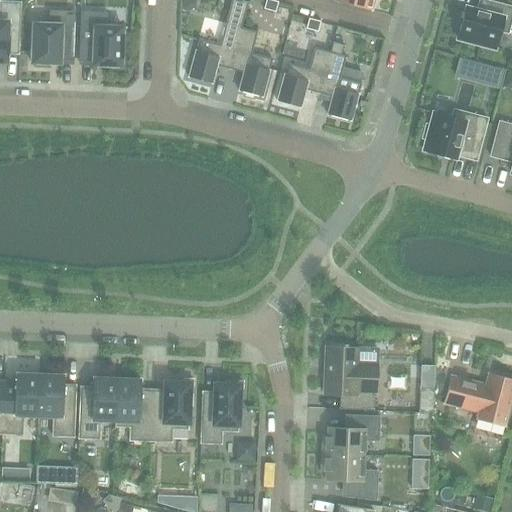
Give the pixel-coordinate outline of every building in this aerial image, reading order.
[(194,0),(183,0),(181,10),(192,13),(195,0),(194,0)] [(247,2),(239,0),(230,0),(224,23),(241,27),(247,2)] [(275,12),(278,2),(271,0),(265,0),(263,9),(275,12)] [(333,0),(371,10),(374,0),(333,0)] [(464,8),(457,38),(495,48),(499,31),(507,33),(511,13),(511,7),(484,0),(478,0),(476,11),(464,8)] [(0,61),(5,62),(6,54),(18,54),(20,3),(0,1),(0,61)] [(34,63),(34,67),(49,68),(50,64),(60,64),(60,60),(73,60),(75,11),(48,10),(48,24),(32,23),(31,63),(34,63)] [(109,66),(108,70),(124,71),(125,57),(121,57),(122,27),(106,26),(107,12),(80,11),(78,61),(102,62),(102,66),(109,66)] [(305,29),(317,32),(320,21),(308,18),(305,29)] [(224,23),(219,44),(198,39),(188,77),(211,83),(216,65),(229,69),(241,27),(224,23)] [(257,32),(241,27),(229,69),(243,73),(238,90),(261,97),(271,58),(251,53),(257,32)] [(341,54),(343,45),(332,41),(329,51),(341,54)] [(329,51),(313,47),(308,68),(287,63),(277,101),(300,107),(305,89),(318,93),(329,51)] [(318,93),(332,96),(327,114),(350,120),(360,82),(340,77),(345,55),(341,54),(329,51),(318,93)] [(483,65),(478,83),(497,89),(502,70),(483,65)] [(511,73),(506,72),(502,87),(511,89),(511,73)] [(425,124),(422,138),(427,140),(424,151),(454,159),(454,157),(467,160),(476,163),(488,118),(478,116),(453,109),(451,117),(434,112),(431,125),(425,124)] [(511,124),(499,121),(490,156),(511,161),(511,170),(511,174),(511,124)] [(325,347),(323,394),(339,395),(339,409),(373,410),(374,392),(375,392),(376,365),(377,349),(357,348),(342,347),(342,344),(328,344),(328,347),(325,347)] [(38,416),(40,375),(30,375),(30,373),(15,372),(15,383),(3,382),(1,429),(6,429),(6,434),(22,435),(23,415),(38,416)] [(503,426),(511,392),(511,379),(488,373),(485,385),(450,376),(443,403),(478,412),(476,419),(503,426)] [(40,375),(38,416),(53,416),(52,436),(73,437),(75,385),(63,385),(63,374),(49,374),(49,376),(40,375)] [(114,419),(116,380),(107,380),(107,377),(93,377),(92,387),(80,387),(77,437),(99,438),(100,418),(114,419)] [(147,435),(150,390),(140,390),(140,379),(126,378),(126,380),(116,380),(114,419),(113,427),(129,428),(128,440),(145,440),(145,435),(147,435)] [(150,390),(147,435),(150,435),(149,441),(170,442),(171,429),(187,429),(189,386),(192,386),(193,379),(175,378),(175,382),(164,382),(164,391),(150,390)] [(239,388),(242,388),(242,381),(225,381),(224,384),(214,384),(214,392),(202,392),(200,443),(220,444),(221,431),(237,432),(239,388)] [(432,412),(433,389),(419,388),(418,412),(432,412)] [(321,453),(364,455),(364,440),(378,441),(379,415),(349,414),(349,428),(327,427),(326,435),(322,435),(321,453)] [(413,434),(412,454),(428,454),(429,435),(413,434)] [(255,440),(236,440),(236,460),(255,460),(255,440)] [(363,469),(364,455),(321,453),(320,471),(325,472),(325,480),(347,480),(346,496),(376,500),(377,470),(363,469)] [(60,465),(59,483),(75,483),(76,466),(60,465)] [(14,468),(13,480),(27,481),(28,469),(14,468)] [(64,490),(62,502),(76,504),(78,492),(64,490)] [(108,493),(102,499),(113,511),(117,508),(118,501),(120,496),(108,493)] [(490,499),(477,495),(474,507),(486,511),(490,499)] [(117,508),(115,511),(129,511),(131,504),(118,501),(117,508)] [(229,503),(228,511),(250,511),(251,504),(229,503)]
